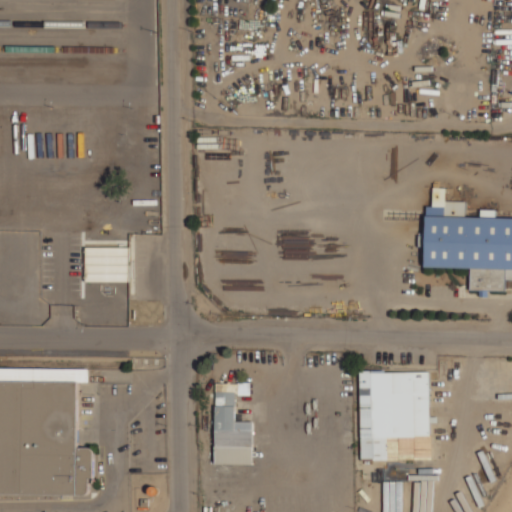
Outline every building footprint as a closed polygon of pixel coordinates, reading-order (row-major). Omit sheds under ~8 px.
[(511,217),(496,218),(496,209),(481,209),(481,216),(466,216),(466,200),(446,200),(446,187),(433,187),(433,206),(427,206),(426,267),(471,267),(471,290),(505,290),(505,279),(511,279),(511,217)] [(85,280),(129,281),(130,247),(86,246),(85,280)] [(0,493),(89,494),(89,477),(95,477),(95,447),(78,447),(78,381),(89,381),(89,368),(0,367),(0,493)] [(360,372),(361,459),(431,458),(430,370),(360,372)] [(253,464),(253,421),(235,421),(235,394),(250,394),(250,383),(216,382),(215,463),(253,464)]
